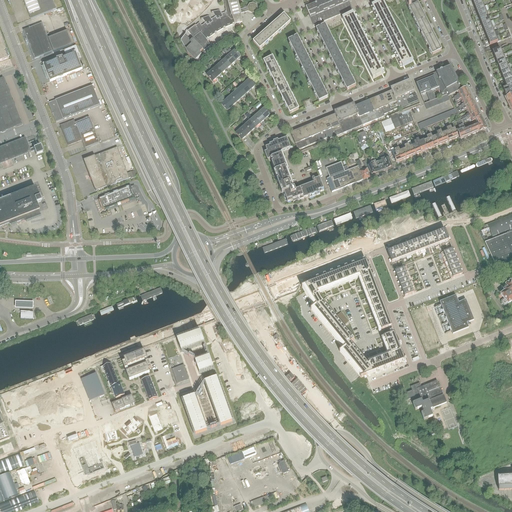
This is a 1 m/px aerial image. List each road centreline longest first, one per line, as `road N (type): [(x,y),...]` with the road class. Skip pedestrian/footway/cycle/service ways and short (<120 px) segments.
road 1 (trunk): [(423,511),(341,447),(259,354),(199,253),(84,0)]
road 2 (trunk): [(74,0),(173,223),(233,333),(312,433),(405,511)]
road 3 (secondary): [(232,244),(511,138)]
road 4 (unclassified): [(321,459),(304,469),(267,423),(75,496)]
road 5 (trunk): [(64,0),(147,187),(179,239)]
road 6 (trunk): [(192,234),(176,180),(92,0)]
road 7 (unclassified): [(71,207),(0,7)]
road 8 (secondary): [(511,132),(328,207)]
road 9 (secondary): [(209,296),(264,379),(319,441)]
road 10 (secondary): [(328,432),(274,371),(220,288)]
road 11 (residential): [(494,132),(331,198)]
road 12 (residential): [(331,198),(278,210),(257,152),(283,124)]
road 13 (residential): [(509,126),(458,0)]
road 14 (residential): [(283,124),(242,42),(271,11)]
road 15 (secondary): [(328,207),(208,242)]
